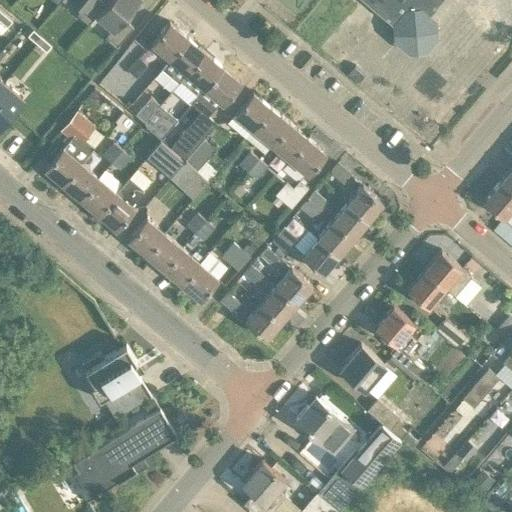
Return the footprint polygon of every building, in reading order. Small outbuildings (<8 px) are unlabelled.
[(78,0),(84,5),(76,14),(88,24),(96,14),(105,4),(100,0),(78,0)] [(107,0),(105,4),(96,14),(113,28),(105,37),(116,46),(133,27),(123,18),(137,0),(107,0)] [(362,0),(385,19),(386,18),(392,23),(393,40),(409,54),(425,52),(438,36),(437,21),(428,13),(433,7),(435,8),(441,0),(362,0)] [(0,21),(7,27),(12,20),(3,13),(0,15),(0,21)] [(170,58),(188,37),(169,22),(152,43),(170,58)] [(32,29),(27,36),(36,43),(42,37),(32,29)] [(42,37),(36,43),(46,51),(51,45),(42,37)] [(170,58),(162,67),(180,82),(181,81),(205,52),(188,37),(170,58)] [(135,79),(148,63),(143,59),(149,52),(144,48),(125,72),(135,79)] [(223,67),(205,52),(181,81),(198,96),(223,67)] [(355,65),(348,74),(359,83),(366,74),(355,65)] [(185,159),(204,138),(216,123),(208,116),(221,101),(223,103),(240,82),(223,67),(198,96),(192,103),(202,111),(180,137),(180,136),(170,147),(185,159)] [(0,123),(22,97),(4,82),(0,87),(0,123)] [(235,112),(254,128),(271,108),(252,92),(235,112)] [(135,114),(145,123),(161,105),(151,96),(135,114)] [(63,183),(90,152),(94,147),(85,139),(95,127),(82,116),(88,108),(83,104),(62,130),(71,137),(45,168),(63,183)] [(161,105),(145,123),(143,125),(160,140),(178,119),(161,105)] [(271,108),(254,128),(272,143),(289,123),(271,108)] [(289,123),(272,143),(289,158),(307,137),(289,123)] [(307,137),(289,158),(308,174),(325,153),(307,137)] [(204,138),(185,159),(198,170),(216,148),(204,138)] [(170,177),(184,161),(160,140),(146,156),(170,177)] [(111,162),(122,149),(113,141),(102,154),(111,162)] [(122,149),(111,162),(120,169),(131,156),(122,149)] [(238,164),(247,171),(258,158),(249,151),(238,164)] [(81,198),(103,172),(94,165),(99,159),(90,152),(63,183),(81,198)] [(258,158),(247,171),(256,179),(267,166),(258,158)] [(185,160),(184,161),(170,177),(194,198),(208,181),(185,160)] [(337,163),(330,171),(343,182),(350,173),(337,163)] [(511,166),(500,180),(511,190),(511,166)] [(98,213),(122,184),(105,170),(103,172),(81,198),(98,213)] [(129,177),(122,184),(98,213),(116,228),(134,207),(131,204),(144,189),(129,177)] [(291,207),(308,187),(299,180),(293,187),(286,181),(275,194),(277,195),(283,201),(291,207)] [(511,190),(500,180),(483,201),(504,218),(496,227),(511,240),(511,190)] [(362,184),(347,202),(368,219),(383,202),(362,184)] [(314,189),(307,198),(320,210),(328,201),(314,189)] [(283,201),(277,195),(271,202),(278,207),(283,201)] [(320,210),(307,198),(299,207),(313,219),(320,210)] [(368,219),(347,202),(332,220),(353,237),(368,219)] [(186,225),(195,232),(206,219),(197,212),(186,225)] [(147,254),(164,233),(147,217),(129,238),(147,254)] [(206,219),(195,232),(203,240),(214,227),(206,219)] [(353,237),(332,220),(317,237),(338,255),(353,237)] [(287,253),(299,239),(283,226),(271,240),(287,253)] [(164,268),(182,248),(164,233),(147,254),(164,268)] [(338,255),(317,237),(302,255),(323,273),(338,255)] [(232,263),(242,250),(233,243),(223,255),(232,263)] [(272,266),(279,258),(266,246),(259,254),(272,266)] [(181,283),(199,262),(182,248),(164,268),(181,283)] [(274,252),(281,258),(284,254),(278,248),(274,252)] [(424,270),(444,288),(454,296),(472,276),(441,250),(424,270)] [(203,261),(221,274),(228,264),(210,251),(203,261)] [(199,262),(181,283),(199,299),(217,278),(199,262)] [(256,283),(263,275),(251,264),(244,272),(256,283)] [(276,285),(296,303),(312,285),(291,267),(276,285)] [(444,288),(424,270),(408,289),(428,306),(444,288)] [(296,303),(276,285),(261,302),(282,320),(296,303)] [(227,292),(220,300),(233,310),(240,303),(227,292)] [(282,320),(261,302),(246,320),(266,338),(282,320)] [(400,360),(423,379),(431,370),(408,352),(414,345),(413,344),(416,340),(407,332),(414,323),(394,305),(376,326),(396,344),(390,351),(393,354),(400,360)] [(505,337),(511,329),(511,316),(509,314),(496,330),(505,337)] [(460,350),(470,338),(445,317),(436,329),(460,350)] [(136,361),(125,343),(123,344),(103,357),(100,352),(81,363),(95,384),(92,386),(100,399),(103,397),(115,418),(151,396),(139,375),(140,374),(137,370),(136,371),(131,364),(136,361)] [(365,389),(386,364),(361,343),(340,367),(365,389)] [(511,366),(511,349),(504,359),(503,360),(509,365),(511,366)] [(386,361),(393,367),(400,360),(393,354),(386,361)] [(474,408),(499,378),(509,365),(503,360),(504,359),(499,354),(488,368),(462,398),(474,408)] [(437,375),(431,370),(423,379),(428,385),(437,375)] [(334,451),(353,428),(316,396),(296,419),(334,451)] [(383,424),(389,429),(400,416),(378,398),(367,410),(383,424)] [(78,471),(71,476),(86,501),(136,471),(131,464),(177,436),(159,408),(72,463),(78,471)] [(389,429),(383,424),(343,470),(362,485),(401,439),(394,434),(389,429)] [(394,434),(401,439),(407,432),(401,426),(394,434)] [(408,431),(407,432),(401,439),(412,448),(418,441),(408,431)] [(466,460),(477,448),(467,440),(457,451),(466,460)] [(262,459),(242,482),(253,491),(243,503),(253,511),(338,511),(339,511),(317,492),(301,510),(277,489),(285,479),(262,459)] [(456,511),(404,469),(369,511),(456,511)] [(477,473),(468,484),(480,495),(490,484),(477,473)] [(505,511),(494,502),(488,508),(492,511),(505,511)]
